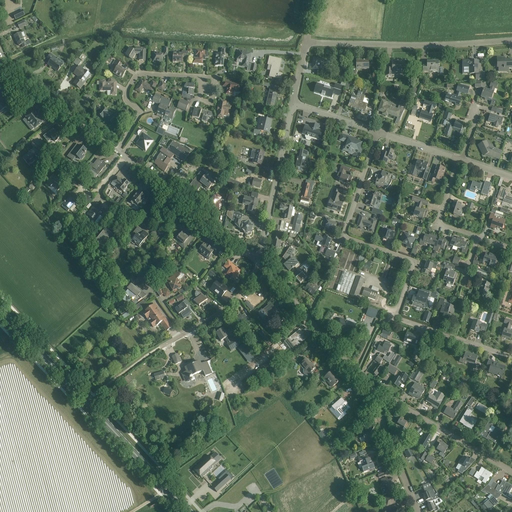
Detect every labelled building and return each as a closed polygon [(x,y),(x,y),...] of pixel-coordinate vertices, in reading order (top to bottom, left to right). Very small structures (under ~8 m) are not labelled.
[(22,13),(24,17),(33,12),(30,8),(22,13)] [(26,37),(24,32),(14,36),(19,46),(22,45),(23,48),(31,44),(29,41),(25,43),(23,39),(26,37)] [(129,57),(129,58),(132,60),(136,54),(139,54),(139,61),(143,61),(144,48),(135,48),(134,50),(130,48),(125,55),(129,57)] [(216,54),(215,66),(221,67),(222,66),(223,66),(224,57),(227,57),(228,50),(222,50),(221,54),(216,54)] [(193,59),(193,64),(203,65),(203,60),(205,60),(205,58),(208,58),(208,52),(205,52),(205,51),(196,51),(196,56),(197,56),(197,59),(193,59)] [(242,66),(248,68),(248,64),(251,54),(239,51),(237,59),(244,61),(242,66)] [(173,53),(173,62),(181,63),(181,62),(183,62),(183,58),(188,58),(188,52),(182,52),(182,54),(173,53)] [(163,54),(153,53),(153,62),(156,63),(156,62),(161,62),(161,61),(163,61),(163,54)] [(57,59),(51,54),(47,59),(50,62),(48,64),(52,67),(54,68),(54,69),(58,72),(60,68),(64,62),(61,60),(59,62),(56,60),(57,59)] [(272,66),(269,77),(281,80),(282,74),(278,73),(281,60),(273,58),(273,59),(270,58),(270,57),(269,57),(268,65),(272,66)] [(74,63),(78,66),(82,62),(77,58),(74,63)] [(499,58),(497,58),(497,63),(497,65),(498,65),(498,72),(508,71),(508,68),(511,68),(511,59),(504,60),(504,58),(499,58)] [(322,71),(324,61),(314,59),(313,63),(312,62),(312,66),(313,66),(312,69),(322,71)] [(121,64),(115,60),(112,66),(116,68),(113,73),(122,78),(126,71),(120,67),(121,64)] [(368,68),(368,60),(356,60),(356,69),(368,68)] [(468,60),(462,60),(462,67),(463,67),(463,74),(478,74),(478,79),(482,79),(482,74),(481,74),(481,61),(468,61),(468,60)] [(423,65),(423,72),(438,72),(438,75),(443,75),(443,68),(438,68),(438,61),(432,61),(432,62),(427,62),(427,66),(423,66),(423,65)] [(391,69),(386,69),(386,72),(386,76),(395,76),(395,72),(405,72),(405,62),(401,62),(392,62),(392,69),(391,69)] [(79,77),(74,84),(80,89),(91,75),(84,70),(84,71),(79,67),(74,73),(79,77)] [(100,81),(100,91),(111,91),(111,95),(116,95),(116,88),(114,88),(114,87),(116,82),(110,79),(108,83),(105,83),(105,81),(100,81)] [(142,81),(136,90),(140,93),(143,88),(152,93),(157,84),(153,82),(150,86),(146,83),(147,82),(144,80),(143,82),(142,81)] [(163,91),(164,89),(167,85),(162,82),(158,88),(163,91)] [(188,84),(186,83),(185,88),(187,89),(189,89),(188,94),(187,94),(183,92),(181,97),(187,99),(190,99),(190,96),(193,96),(194,89),(195,84),(194,84),(194,83),(191,82),(191,84),(188,84)] [(229,82),(223,82),(223,87),(227,87),(226,94),(233,95),(233,91),(239,92),(240,85),(228,83),(229,82)] [(484,89),(481,97),(485,99),(491,102),(490,105),(494,106),(496,100),(493,99),(492,100),(491,99),(494,92),(493,92),(494,88),(496,89),(498,84),(491,82),(490,87),(491,87),(489,91),(484,89)] [(270,89),(266,105),(275,108),(275,107),(278,91),(279,91),(277,91),(278,87),(273,85),(267,83),(266,86),(270,87),(270,89)] [(334,90),(320,85),(319,88),(318,89),(319,89),(318,93),(331,98),(333,94),(339,96),(342,86),(336,84),(334,90)] [(456,96),(452,94),(447,93),(444,102),(449,103),(449,101),(455,103),(455,104),(459,106),(461,97),(459,97),(461,93),(467,95),(469,89),(458,85),(456,91),(457,92),(456,96)] [(354,108),(357,108),(361,95),(362,93),(358,91),(356,97),(352,95),(348,107),(351,108),(350,108),(351,108),(354,109),(354,108)] [(92,97),(87,93),(82,101),(87,104),(92,97)] [(365,96),(361,95),(357,108),(359,109),(359,111),(361,111),(361,112),(362,112),(365,113),(367,104),(363,103),(365,96)] [(154,97),(152,96),(150,101),(159,104),(161,98),(155,96),(154,97)] [(162,118),(163,116),(165,110),(164,110),(166,106),(168,107),(170,102),(161,98),(159,104),(161,104),(157,113),(157,114),(157,116),(162,118)] [(189,104),(180,100),(177,108),(186,111),(189,104)] [(227,101),(220,100),(219,108),(218,108),(217,111),(218,111),(217,117),(223,119),(225,112),(230,113),(231,107),(232,107),(232,105),(231,104),(227,102),(227,101)] [(382,101),(378,111),(383,113),(382,115),(386,116),(386,114),(400,119),(407,102),(402,100),(400,106),(399,106),(398,109),(386,105),(386,102),(382,101)] [(436,105),(424,101),(423,104),(429,106),(427,112),(422,110),(419,118),(423,120),(424,119),(431,121),(431,122),(433,114),(431,113),(433,108),(435,108),(436,105)] [(104,118),(107,121),(109,119),(111,121),(114,117),(103,108),(102,109),(98,106),(96,109),(100,112),(98,115),(103,119),(104,118)] [(168,107),(166,106),(164,110),(165,110),(163,116),(165,116),(163,119),(165,120),(165,121),(165,122),(167,122),(168,122),(168,121),(170,122),(171,119),(172,119),(175,111),(176,110),(169,107),(168,107)] [(200,111),(194,109),(192,117),(202,120),(202,121),(206,123),(208,117),(209,117),(211,117),(212,117),(213,120),(212,113),(200,109),(200,111)] [(33,111),(26,117),(29,121),(26,124),(32,131),(35,128),(35,129),(43,122),(33,111)] [(442,119),(448,121),(449,119),(450,120),(452,113),(445,111),(442,119)] [(503,118),(490,114),(488,122),(491,123),(492,122),(494,123),(493,127),(497,128),(499,124),(501,125),(502,120),(503,118)] [(272,120),(261,118),(258,131),(269,133),(270,130),(269,129),(269,128),(270,128),(272,120)] [(453,120),(452,124),(447,122),(442,120),(441,125),(445,126),(446,124),(447,125),(444,136),(450,138),(453,128),(458,130),(457,136),(461,137),(464,129),(462,129),(464,124),(453,120)] [(127,121),(122,129),(125,131),(130,124),(127,121)] [(319,127),(311,124),(310,127),(305,126),(302,134),(306,135),(305,137),(306,138),(310,139),(311,139),(312,137),(319,140),(322,131),(318,130),(319,127)] [(53,129),(43,137),(47,142),(51,138),(54,142),(59,137),(61,139),(64,136),(58,129),(55,132),(53,129)] [(153,141),(152,140),(143,133),(142,133),(141,132),(142,131),(138,129),(135,133),(140,137),(140,138),(141,138),(136,145),(146,151),(153,141)] [(251,133),(250,136),(259,138),(258,138),(259,132),(254,131),(255,130),(254,130),(254,133),(251,133)] [(354,139),(341,135),(339,141),(347,143),(345,149),(349,150),(348,153),(353,155),(352,159),(358,161),(362,148),(360,148),(362,143),(353,141),(354,139)] [(485,142),(478,145),(483,156),(485,156),(499,159),(501,151),(487,147),(485,142)] [(190,153),(176,143),(169,152),(163,148),(160,152),(162,153),(154,163),(158,166),(157,167),(159,169),(160,168),(163,170),(164,168),(166,169),(164,172),(168,167),(167,167),(171,160),(174,155),(184,162),(190,153)] [(85,152),(86,150),(84,148),(82,145),(81,146),(81,145),(77,150),(74,148),(68,156),(73,160),(76,156),(80,159),(81,158),(82,159),(84,155),(83,154),(85,152)] [(37,147),(23,158),(27,163),(35,157),(36,159),(37,158),(36,158),(42,153),(37,147)] [(306,165),(308,152),(309,149),(305,148),(305,152),(299,150),(298,157),(299,157),(298,160),(297,160),(297,161),(296,167),(304,168),(305,169),(306,165)] [(379,161),(386,163),(388,158),(394,160),(395,156),(393,155),(394,152),(387,149),(385,153),(382,152),(379,161)] [(264,152),(256,150),(253,163),(261,165),(264,152)] [(98,159),(87,173),(95,179),(98,176),(97,175),(98,173),(99,174),(104,167),(101,165),(102,163),(103,163),(98,159)] [(412,166),(409,175),(415,177),(417,169),(423,171),(420,179),(426,181),(430,169),(426,168),(428,163),(422,161),(422,162),(417,161),(417,163),(413,162),(412,166)] [(350,169),(341,166),(339,173),(338,173),(337,179),(340,180),(339,182),(346,184),(347,185),(347,182),(350,183),(352,177),(348,176),(343,175),(344,171),(349,172),(350,169)] [(445,169),(437,166),(434,175),(431,174),(428,182),(433,183),(435,180),(441,182),(445,169)] [(207,174),(202,170),(190,186),(197,191),(203,184),(206,187),(205,188),(208,190),(214,182),(206,176),(207,174)] [(384,188),(384,187),(385,189),(385,190),(387,189),(389,187),(390,186),(391,184),(392,183),(392,181),(390,180),(391,175),(382,172),(381,177),(378,176),(377,178),(376,178),(374,182),(376,183),(376,184),(375,184),(384,188)] [(48,183),(46,186),(50,189),(56,195),(58,193),(57,192),(66,181),(62,177),(59,181),(53,176),(47,183),(48,183)] [(117,189),(119,186),(124,191),(129,184),(124,180),(122,182),(121,181),(121,180),(117,177),(113,182),(111,184),(117,189)] [(254,179),(251,179),(250,182),(253,182),(252,186),(260,188),(261,182),(257,181),(258,180),(254,179)] [(306,180),(305,184),(300,203),(308,205),(308,204),(309,201),(313,186),(314,181),(306,180)] [(472,182),(470,190),(475,192),(476,189),(482,191),(481,194),(487,196),(491,184),(485,182),(484,186),(481,185),(472,182)] [(497,195),(498,195),(497,198),(503,200),(504,200),(511,202),(511,191),(507,190),(501,187),(499,192),(497,191),(494,198),(495,198),(497,195)] [(136,193),(129,202),(133,205),(134,202),(138,206),(139,204),(140,205),(145,199),(144,198),(145,196),(140,192),(138,194),(136,193)] [(367,204),(366,205),(374,208),(377,198),(381,199),(382,194),(375,192),(374,196),(370,195),(368,201),(366,201),(366,203),(367,204)] [(70,197),(63,205),(70,210),(72,212),(76,207),(73,205),(74,203),(75,204),(79,199),(73,193),(70,197)] [(328,208),(339,212),(339,214),(343,203),(338,202),(338,200),(339,200),(341,195),(333,193),(334,193),(332,199),(331,199),(328,208)] [(214,206),(219,210),(223,205),(218,201),(219,200),(217,199),(219,197),(217,195),(215,197),(214,196),(209,202),(214,206)] [(254,213),(257,200),(251,198),(250,198),(244,197),(242,204),(249,206),(247,211),(254,213)] [(413,216),(423,219),(424,216),(426,217),(428,211),(425,210),(425,211),(420,210),(422,204),(427,206),(429,202),(412,197),(411,201),(419,203),(417,209),(416,208),(413,216)] [(454,201),(452,207),(455,208),(453,215),(460,217),(462,213),(461,213),(463,207),(459,205),(460,203),(454,201)] [(104,210),(97,204),(88,216),(95,221),(98,224),(103,218),(100,215),(101,214),(104,210)] [(284,206),(281,205),(280,210),(287,211),(287,213),(285,213),(284,219),(290,220),(291,216),(294,217),(295,211),(294,211),(295,208),(285,206),(284,206)] [(237,219),(241,220),(242,215),(227,210),(227,211),(226,216),(232,221),(236,222),(237,219)] [(491,213),(488,222),(491,223),(490,228),(495,229),(495,227),(502,229),(505,221),(494,217),(495,215),(491,213)] [(279,231),(290,233),(297,235),(297,233),(299,233),(301,226),(302,221),(303,216),(296,214),(293,226),(286,224),(286,222),(282,221),(279,231)] [(365,217),(360,216),(359,220),(359,222),(358,222),(356,228),(361,230),(363,225),(369,227),(368,231),(373,232),(376,221),(372,220),(371,223),(364,220),(365,217)] [(332,219),(325,217),(323,222),(327,223),(325,228),(329,230),(330,228),(335,230),(337,224),(331,222),(332,219)] [(246,234),(247,235),(248,236),(249,236),(251,235),(251,234),(251,233),(252,232),(253,226),(249,222),(248,222),(248,221),(241,220),(237,219),(236,222),(235,224),(239,228),(240,227),(242,228),(241,230),(243,232),(244,233),(244,232),(246,234)] [(144,232),(138,227),(133,232),(137,235),(127,247),(131,242),(134,245),(135,244),(136,245),(136,244),(139,247),(140,247),(139,246),(149,235),(146,233),(147,231),(146,231),(144,234),(143,233),(144,232)] [(106,229),(94,244),(98,247),(101,244),(106,247),(115,236),(106,229)] [(383,236),(381,239),(387,241),(388,237),(393,239),(395,233),(383,229),(381,235),(383,236)] [(277,235),(274,234),(273,240),(272,247),(280,249),(283,233),(278,232),(277,235)] [(182,233),(177,239),(182,243),(180,246),(184,249),(194,238),(188,233),(188,234),(186,236),(182,233)] [(403,240),(401,244),(407,246),(406,247),(411,249),(415,239),(407,236),(408,234),(403,233),(401,239),(403,240)] [(421,237),(420,242),(419,244),(424,246),(424,243),(430,245),(433,235),(429,234),(429,237),(425,235),(424,238),(421,237)] [(328,248),(331,239),(324,237),(324,238),(316,235),(314,240),(322,243),(321,246),(327,248),(328,248)] [(433,235),(430,245),(434,246),(433,250),(436,251),(439,240),(435,239),(436,236),(433,235)] [(449,241),(447,246),(452,248),(452,246),(458,248),(461,238),(457,237),(456,240),(452,238),(451,241),(449,241)] [(461,238),(458,248),(463,250),(462,252),(466,254),(468,247),(466,246),(467,243),(463,242),(464,240),(461,238)] [(439,240),(436,251),(438,252),(439,248),(444,250),(445,246),(447,246),(449,241),(443,239),(443,241),(439,240)] [(204,244),(199,250),(206,255),(205,257),(209,260),(213,255),(211,254),(214,251),(210,249),(211,248),(208,246),(207,246),(204,244)] [(290,261),(289,259),(294,251),(290,248),(283,257),(287,263),(284,265),(287,268),(288,267),(290,270),(289,271),(295,266),(298,263),(295,260),(293,257),(291,259),(290,261)] [(328,248),(328,250),(327,249),(325,255),(326,255),(333,258),(336,251),(328,248)] [(494,268),(496,260),(495,260),(496,256),(493,255),(492,256),(486,253),(484,258),(481,257),(479,263),(484,264),(485,262),(490,263),(489,266),(494,268)] [(236,268),(228,261),(224,266),(230,271),(227,275),(228,275),(227,276),(230,278),(231,277),(235,279),(240,271),(236,269),(236,268)] [(424,265),(422,273),(428,275),(429,272),(431,272),(432,269),(436,270),(438,264),(431,262),(431,264),(426,262),(425,266),(424,265)] [(444,262),(443,266),(442,268),(444,269),(447,270),(443,281),(447,282),(446,284),(453,286),(453,283),(454,284),(454,283),(454,281),(453,280),(455,273),(450,271),(452,268),(449,267),(450,264),(444,262)] [(298,281),(299,280),(301,283),(300,284),(304,281),(309,277),(304,271),(305,270),(306,271),(309,268),(308,267),(310,265),(308,263),(297,271),(300,275),(296,279),(298,281)] [(179,270),(178,271),(174,276),(167,280),(169,284),(173,291),(174,291),(175,293),(178,290),(182,288),(179,283),(180,282),(182,279),(181,278),(183,276),(187,280),(188,278),(179,270)] [(216,273),(212,270),(208,274),(212,278),(216,273)] [(355,276),(343,272),(336,291),(349,295),(355,276)] [(358,298),(365,279),(357,277),(350,296),(358,298)] [(217,281),(210,290),(221,298),(226,291),(228,289),(224,286),(217,281)] [(314,285),(310,282),(305,290),(313,295),(317,290),(313,287),(314,285)] [(481,285),(478,293),(487,296),(491,285),(482,282),(483,282),(482,285),(481,285)] [(141,293),(131,285),(127,290),(128,290),(125,294),(126,295),(126,296),(124,299),(128,303),(131,300),(131,299),(133,300),(132,301),(135,304),(142,299),(138,296),(141,293)] [(154,289),(160,298),(163,296),(160,293),(161,292),(160,291),(161,290),(158,285),(154,289)] [(375,300),(378,293),(365,288),(362,295),(375,300)] [(261,290),(252,298),(257,304),(266,296),(261,290)] [(414,294),(412,302),(413,303),(412,305),(424,309),(429,295),(438,298),(439,295),(429,292),(429,293),(422,290),(420,293),(419,293),(418,296),(414,294)] [(199,293),(197,291),(196,292),(195,293),(195,294),(195,296),(195,297),(197,299),(194,301),(193,301),(199,306),(201,305),(203,308),(208,304),(206,301),(207,300),(202,296),(199,293)] [(442,306),(440,313),(448,315),(449,313),(453,314),(455,308),(445,304),(447,301),(440,299),(438,305),(442,306)] [(248,300),(245,302),(251,311),(254,309),(248,300)] [(183,303),(175,309),(179,315),(179,314),(181,317),(182,316),(184,319),(192,313),(188,308),(187,308),(183,303)] [(160,312),(155,304),(153,306),(146,311),(143,313),(147,319),(150,322),(153,328),(156,325),(157,326),(164,321),(166,319),(162,313),(161,314),(160,312)] [(261,310),(258,314),(263,320),(268,316),(271,314),(271,313),(272,312),(280,322),(284,319),(275,309),(274,310),(273,308),(274,307),(270,304),(262,311),(261,310)] [(369,308),(366,315),(376,318),(378,312),(369,308)] [(124,319),(131,315),(128,311),(121,314),(124,319)] [(426,312),(423,321),(428,323),(431,314),(426,312)] [(239,318),(235,320),(239,326),(240,325),(244,330),(251,324),(246,316),(243,318),(240,314),(237,316),(239,318)] [(340,319),(337,328),(352,334),(355,324),(340,319)] [(511,326),(511,324),(511,321),(505,319),(504,323),(507,324),(505,329),(502,337),(510,340),(511,333),(511,331),(509,330),(510,326),(511,326)] [(474,321),(470,330),(478,333),(479,330),(485,332),(487,326),(481,324),(481,323),(474,321)] [(172,327),(168,322),(162,326),(166,331),(172,327)] [(223,329),(216,333),(220,340),(224,338),(228,343),(226,344),(230,351),(239,345),(235,339),(231,342),(227,336),(228,336),(225,333),(223,329)] [(290,344),(291,343),(295,348),(302,343),(306,339),(303,336),(302,336),(301,335),(303,333),(300,330),(296,333),(287,340),(290,344)] [(259,334),(266,344),(268,343),(270,342),(270,341),(264,333),(263,331),(259,334)] [(407,333),(404,342),(416,346),(419,336),(407,333)] [(380,344),(377,350),(384,353),(385,351),(388,353),(391,346),(389,345),(390,343),(387,341),(386,344),(385,343),(384,346),(380,344)] [(246,352),(253,360),(257,357),(246,343),(238,349),(243,354),(246,352)] [(461,355),(459,362),(465,364),(465,362),(473,364),(471,371),(478,373),(480,369),(481,364),(476,363),(478,356),(466,353),(465,353),(464,356),(461,355)] [(175,364),(181,362),(178,354),(172,357),(175,364)] [(385,361),(389,364),(394,358),(390,355),(385,361)] [(187,372),(182,374),(184,378),(186,382),(187,382),(188,382),(189,382),(190,382),(190,381),(193,380),(191,376),(202,372),(205,377),(212,374),(211,374),(217,372),(212,360),(201,365),(199,362),(199,363),(196,364),(194,364),(185,368),(187,372)] [(269,361),(242,383),(247,389),(275,367),(276,366),(271,360),(269,361)] [(311,365),(306,360),(300,365),(304,370),(303,370),(303,371),(303,372),(304,373),(304,374),(305,375),(306,376),(309,377),(312,374),(311,372),(315,368),(312,364),(311,365)] [(496,363),(492,362),(489,360),(486,369),(489,370),(488,373),(502,377),(505,368),(496,364),(496,363)] [(383,368),(378,364),(375,368),(374,367),(370,372),(376,376),(378,374),(380,375),(384,369),(383,368)] [(164,371),(153,374),(155,381),(166,378),(164,371)] [(423,375),(417,371),(416,374),(413,373),(410,378),(413,379),(417,381),(419,377),(421,378),(423,375)] [(324,378),(329,383),(332,387),(337,384),(338,383),(340,381),(332,372),(324,378)] [(391,384),(397,387),(401,381),(404,383),(408,376),(402,372),(399,378),(396,376),(391,384)] [(125,388),(134,381),(129,375),(120,382),(125,388)] [(423,387),(415,383),(409,394),(415,398),(415,397),(419,399),(425,390),(422,388),(423,387)] [(169,389),(165,387),(163,392),(170,395),(172,390),(169,389)] [(430,394),(426,401),(432,405),(432,404),(434,405),(433,407),(437,409),(442,401),(441,401),(444,396),(438,392),(435,397),(430,394)] [(475,400),(472,398),(467,404),(471,407),(475,400)] [(341,415),(346,411),(350,408),(345,402),(341,399),(338,402),(332,407),(336,412),(337,411),(341,415)] [(448,407),(444,413),(448,415),(453,418),(453,419),(457,413),(457,412),(458,409),(460,410),(463,404),(458,401),(453,409),(454,409),(453,410),(448,407)] [(469,407),(459,422),(464,425),(465,424),(468,426),(467,428),(471,430),(477,421),(470,417),(472,415),(471,414),(473,410),(469,407)] [(403,420),(404,418),(395,413),(393,416),(400,420),(397,424),(404,428),(402,430),(405,432),(410,425),(407,423),(403,420)] [(493,426),(488,423),(480,436),(486,439),(487,439),(492,442),(496,444),(500,438),(499,437),(501,432),(496,428),(493,433),(489,431),(493,426)] [(365,442),(366,443),(372,441),(371,437),(372,437),(373,436),(374,435),(374,434),(373,433),(372,432),(374,427),(371,425),(368,430),(362,432),(364,437),(363,437),(363,438),(359,439),(361,443),(365,442)] [(323,431),(319,434),(325,441),(329,438),(323,431)] [(419,444),(425,448),(432,438),(426,434),(424,438),(423,437),(421,440),(419,444)] [(441,443),(438,447),(437,450),(440,452),(439,455),(444,458),(446,456),(443,454),(445,452),(448,447),(441,443)] [(408,447),(403,450),(408,458),(413,455),(408,447)] [(212,458),(195,471),(203,480),(215,470),(224,462),(219,456),(214,460),(212,458)] [(367,459),(365,456),(358,459),(360,462),(361,462),(363,467),(362,468),(363,472),(369,470),(370,472),(375,470),(374,469),(375,468),(373,464),(372,464),(370,458),(367,459)] [(429,456),(426,460),(432,464),(435,459),(429,456)] [(469,460),(464,457),(462,460),(461,460),(459,463),(459,464),(462,466),(458,472),(462,474),(464,471),(465,472),(471,465),(468,463),(469,460)] [(491,474),(485,470),(484,471),(481,469),(478,473),(472,469),(469,473),(469,474),(485,484),(489,478),(491,474)] [(224,473),(209,484),(214,489),(228,478),(224,473)] [(385,485),(386,488),(384,488),(386,494),(390,493),(389,491),(398,487),(395,480),(394,481),(393,479),(388,481),(387,478),(381,480),(383,486),(385,485)] [(493,482),(490,487),(495,490),(505,496),(507,493),(508,494),(511,487),(511,486),(506,483),(506,484),(502,482),(499,486),(498,486),(498,485),(493,482)] [(424,485),(427,493),(433,491),(430,483),(424,485)] [(490,487),(488,485),(483,490),(487,492),(492,495),(493,497),(484,505),(482,507),(485,510),(487,508),(489,511),(495,506),(494,505),(497,502),(495,500),(501,495),(495,491),(495,490),(490,487)] [(432,501),(434,500),(439,498),(438,496),(434,497),(431,492),(428,493),(423,495),(426,501),(431,499),(432,501)] [(392,495),(384,498),(387,507),(396,503),(392,495)] [(477,505),(473,501),(471,503),(474,507),(477,511),(480,509),(477,505)] [(435,503),(432,504),(428,506),(430,511),(434,511),(435,511),(438,510),(437,506),(435,503)]
